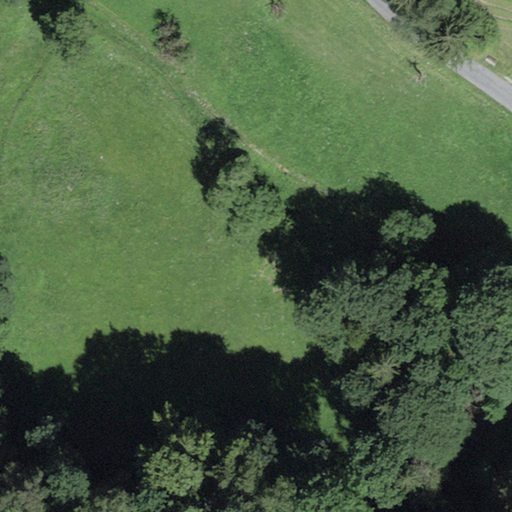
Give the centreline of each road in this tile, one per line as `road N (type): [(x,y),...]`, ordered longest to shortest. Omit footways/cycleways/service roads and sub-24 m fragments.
road 1 (track): [(511,379),(410,511)]
road 2 (tertiary): [(382,0),(511,95)]
